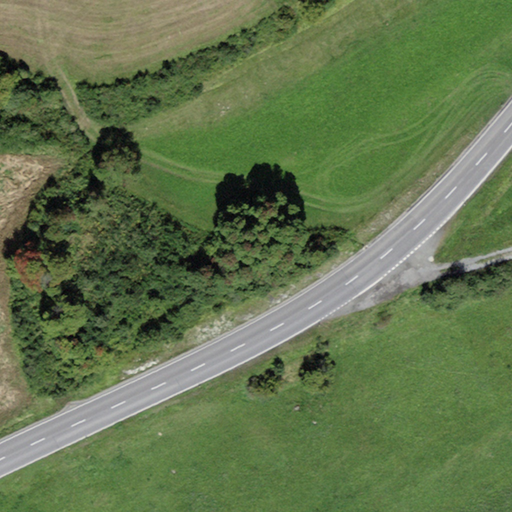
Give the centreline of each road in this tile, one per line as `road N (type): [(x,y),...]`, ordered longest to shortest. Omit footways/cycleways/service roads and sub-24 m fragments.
road 1 (primary): [(511,121),(435,205),(341,284),(231,347),(0,458)]
road 2 (track): [(383,254),(405,267),(450,270),(511,251)]
